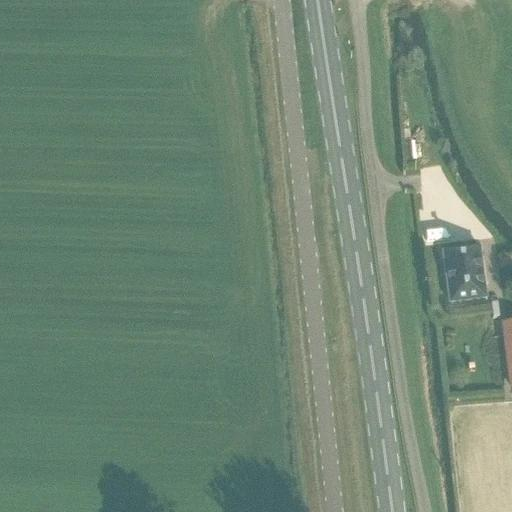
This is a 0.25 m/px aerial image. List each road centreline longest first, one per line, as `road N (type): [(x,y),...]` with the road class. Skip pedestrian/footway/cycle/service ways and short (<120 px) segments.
road 1 (primary): [(391,511),(317,0)]
road 2 (unclassified): [(354,0),(378,234),(423,511)]
road 3 (unclassified): [(334,511),(280,0)]
